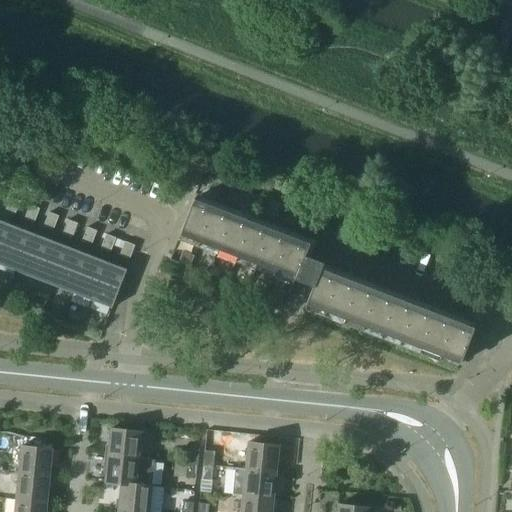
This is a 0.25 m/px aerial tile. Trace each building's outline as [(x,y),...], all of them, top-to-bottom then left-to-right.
[(209,192),(218,195),(224,181),(214,178),(209,192)] [(228,199),(237,203),(243,189),(233,185),(228,199)] [(252,193),(247,206),(256,210),(262,196),(252,193)] [(6,211),(15,215),(20,201),(11,197),(6,211)] [(195,199),(194,199),(180,235),(181,235),(182,235),(295,279),(289,293),(308,300),(306,304),(461,363),(474,327),(321,268),(323,263),(305,256),(306,256),(305,256),(310,243),(309,243),(195,199)] [(266,214),(275,217),(281,203),(271,200),(266,214)] [(40,208),(30,205),(25,219),(34,222),(40,208)] [(290,207),(285,221),(294,225),(300,211),(290,207)] [(59,216),(49,212),(44,226),(53,230),(59,216)] [(309,214),(304,228),(313,232),(319,218),(309,214)] [(63,233),(72,237),(78,223),(69,219),(63,233)] [(0,253),(11,226),(0,221),(0,253)] [(0,253),(0,262),(16,269),(30,233),(11,226),(0,253)] [(97,230),(88,227),(82,241),(91,244),(97,230)] [(16,269),(35,276),(49,241),(30,233),(16,269)] [(107,234),(101,248),(111,252),(116,238),(107,234)] [(35,276),(54,284),(68,248),(49,241),(35,276)] [(126,241),(120,255),(129,259),(135,245),(126,241)] [(54,284),(74,291),(87,256),(68,248),(54,284)] [(74,291),(93,299),(106,263),(87,256),(74,291)] [(106,263),(93,299),(111,306),(112,306),(126,271),(125,270),(106,263)] [(39,296),(35,305),(44,308),(48,299),(39,296)] [(111,428),(108,455),(140,458),(142,431),(111,428)] [(248,442),(246,469),(277,472),(279,445),(248,442)] [(21,445),(19,473),(50,476),(53,448),(21,445)] [(189,449),(188,463),(198,464),(199,450),(189,449)] [(205,450),(203,465),(213,466),(215,451),(205,450)] [(106,482),(122,484),(122,483),(137,485),(137,484),(140,458),(108,455),(106,482)] [(198,464),(188,463),(186,477),(196,478),(198,464)] [(213,466),(203,465),(202,479),(212,480),(213,466)] [(246,469),(238,468),(235,495),(243,495),(274,498),(277,472),(246,469)] [(19,473),(16,499),(47,502),(50,476),(19,473)] [(122,484),(119,509),(145,511),(161,511),(164,487),(153,486),(153,485),(137,484),(137,485),(122,483),(122,484)] [(201,491),(200,499),(210,500),(210,492),(201,491)] [(243,495),(241,511),(272,511),(274,498),(243,495)] [(16,499),(14,511),(46,511),(47,502),(16,499)] [(184,501),(182,511),(192,511),(194,502),(184,501)] [(199,503),(198,511),(208,511),(209,504),(199,503)]
